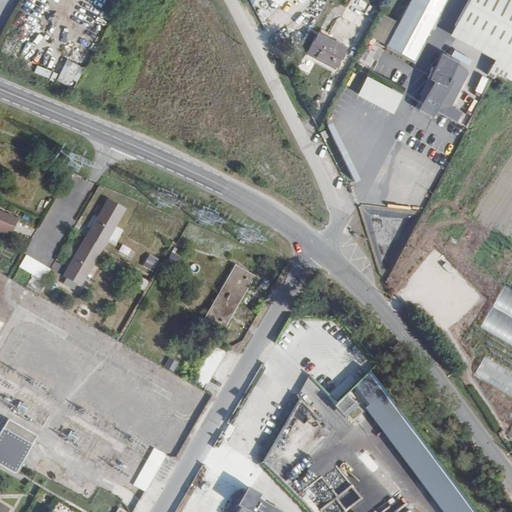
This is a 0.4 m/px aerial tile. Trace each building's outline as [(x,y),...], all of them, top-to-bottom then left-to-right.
[(261,0),(280,10),(285,0),(261,0)] [(413,62),(447,0),(411,0),(405,11),(398,8),(391,21),(398,25),(391,36),(388,35),(385,41),(388,43),(386,46),(413,62)] [(511,81),(511,0),(473,0),(461,25),(506,48),(493,72),(497,74),(511,81)] [(318,35),(307,54),(334,70),(345,50),(318,35)] [(278,40),(271,43),(276,52),(283,49),(278,40)] [(450,77),(458,62),(442,54),(435,66),(444,70),(438,80),(430,75),(420,93),(422,94),(416,105),(423,109),(425,106),(435,111),(441,101),(453,79),(450,77)] [(68,58),(57,79),(74,88),(85,67),(68,58)] [(444,70),(435,66),(430,75),(438,80),(444,70)] [(486,68),(476,85),(461,112),(474,120),(496,76),(497,74),(493,72),(486,68)] [(456,73),(453,79),(441,101),(461,112),(476,85),(456,73)] [(369,75),(359,94),(395,112),(405,93),(369,75)] [(425,106),(423,109),(433,115),(435,111),(425,106)] [(335,122),(327,124),(334,142),(341,140),(335,122)] [(328,141),(324,135),(319,137),(323,144),(328,141)] [(123,216),(100,203),(56,281),(79,293),(123,216)] [(0,239),(4,241),(10,224),(0,219),(0,239)] [(38,293),(51,270),(26,255),(18,268),(31,275),(25,286),(38,293)] [(166,258),(160,255),(152,270),(159,273),(166,258)] [(145,276),(151,265),(145,262),(139,273),(145,276)] [(249,281),(230,271),(199,327),(217,337),(226,322),(223,321),(239,294),(242,295),(249,281)] [(142,283),(135,279),(128,290),(135,294),(142,283)] [(511,289),(506,286),(484,330),(511,344),(511,289)] [(241,354),(227,347),(206,386),(219,393),(241,354)] [(353,374),(357,378),(367,368),(353,353),(337,368),(347,379),(353,374)] [(173,370),(177,361),(170,358),(166,366),(173,370)] [(511,371),(483,359),(475,378),(511,394),(511,371)] [(370,407),(440,511),(474,511),(380,372),(337,400),(351,421),(370,407)] [(8,420),(4,427),(33,443),(37,436),(8,420)] [(0,462),(16,472),(33,443),(4,427),(0,433),(0,462)] [(165,453),(153,446),(134,483),(145,489),(165,453)] [(352,485),(324,510),(326,511),(344,511),(362,496),(352,485)] [(249,496),(239,511),(275,511),(249,496)] [(0,501),(0,511),(8,511),(11,508),(0,501)]
